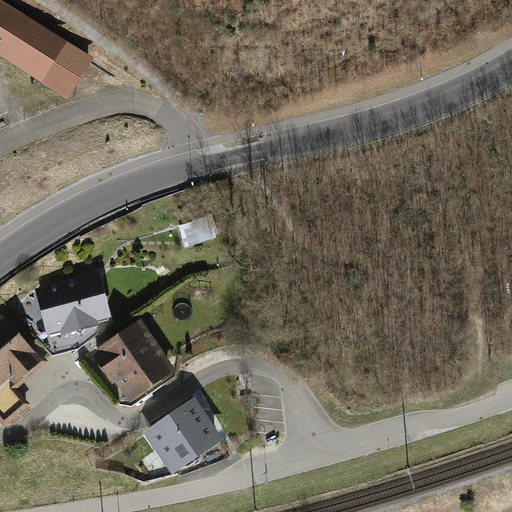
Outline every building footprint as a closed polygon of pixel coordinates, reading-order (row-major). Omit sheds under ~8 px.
[(0,52),(67,95),(89,60),(0,4),(0,52)] [(211,238),(205,219),(196,222),(202,241),(211,238)] [(96,277),(40,292),(49,324),(50,324),(62,320),(64,330),(65,330),(72,328),(81,334),(87,324),(94,323),(93,317),(106,314),(96,277)] [(62,320),(50,324),(52,333),(64,330),(62,320)] [(36,360),(2,321),(0,322),(0,378),(3,376),(9,371),(15,378),(36,360)] [(169,369),(139,327),(98,354),(114,377),(119,373),(122,374),(135,392),(169,369)] [(178,363),(169,369),(135,392),(119,403),(120,405),(132,406),(176,377),(178,363)] [(3,376),(0,378),(0,418),(4,423),(27,403),(3,376)] [(216,439),(193,405),(151,433),(174,467),(179,464),(188,466),(194,462),(195,453),(216,439)] [(188,466),(179,464),(174,467),(180,476),(229,458),(216,439),(195,453),(194,462),(188,466)]
